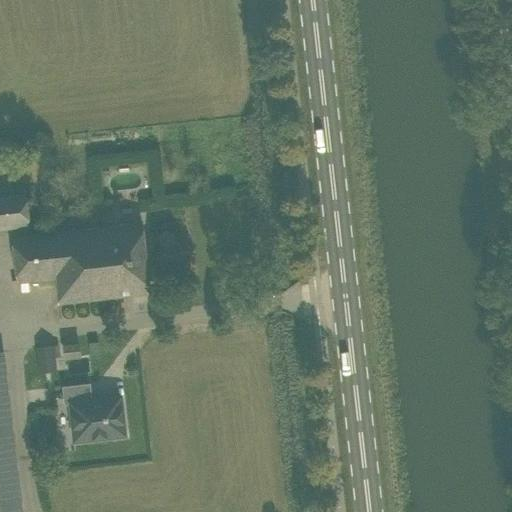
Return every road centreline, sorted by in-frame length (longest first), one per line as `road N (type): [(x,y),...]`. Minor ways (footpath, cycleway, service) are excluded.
road 1 (primary): [(370,511),(313,0)]
road 2 (track): [(511,162),(495,16)]
